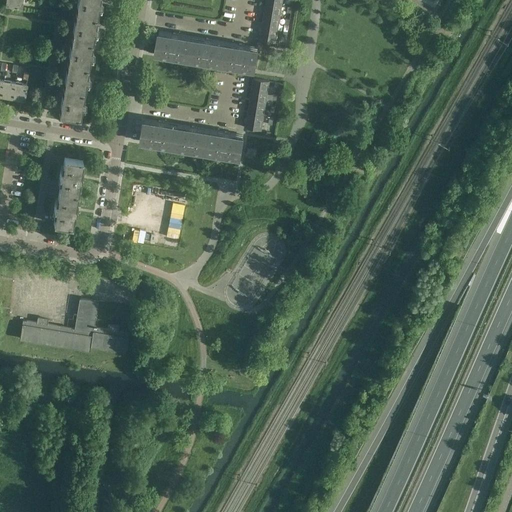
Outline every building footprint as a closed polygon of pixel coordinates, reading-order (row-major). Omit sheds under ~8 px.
[(42,11),(56,13),(57,9),(51,8),(52,1),(52,0),(50,0),(43,0),(42,6),(43,6),(42,11)] [(77,0),(76,11),(96,14),(98,4),(101,5),(100,0),(77,0)] [(266,3),(264,15),(280,18),(282,5),(266,3)] [(76,11),(74,26),(72,36),(92,39),(94,29),(97,30),(97,24),(94,24),(96,14),(76,11)] [(277,30),(280,18),(264,15),(262,28),(277,30)] [(277,30),(262,28),(260,40),(275,42),(277,30)] [(155,53),(188,59),(192,37),(178,34),(178,33),(173,32),(173,34),(159,31),(155,53)] [(72,36),(68,61),(88,64),(89,54),(93,55),(93,49),(90,49),(92,39),(72,36)] [(188,59),(221,64),(225,42),(211,40),(211,39),(206,38),(206,39),(192,37),(188,59)] [(225,42),(221,64),(255,70),(258,48),(244,45),(244,44),(239,43),(239,45),(225,42)] [(68,61),(64,86),(84,89),(85,79),(89,80),(88,74),(86,74),(88,64),(68,61)] [(269,81),(253,78),(251,90),(267,93),(269,81)] [(15,82),(3,80),(1,95),(12,97),(15,82)] [(27,84),(15,82),(12,97),(24,99),(27,84)] [(64,86),(59,113),(79,117),(82,104),(85,105),(84,99),(82,99),(84,89),(64,86)] [(251,90),(249,103),(265,106),(267,93),(251,90)] [(263,118),(265,106),(249,103),(247,115),(263,118)] [(263,118),(247,115),(245,128),(261,130),(263,118)] [(144,119),(140,141),(174,147),(178,125),(164,122),(164,121),(159,120),(158,121),(144,119)] [(174,147),(207,152),(210,130),(197,128),(197,127),(192,126),(191,127),(178,125),(174,147)] [(210,130),(207,152),(240,158),(244,136),(229,133),(229,132),(224,131),(224,132),(210,130)] [(59,189),(77,192),(79,179),(81,180),(82,173),(80,173),(82,160),(64,157),(62,170),(60,170),(59,176),(61,176),(59,189)] [(77,192),(59,189),(57,203),(55,203),(54,209),(56,209),(54,223),(71,226),(74,212),(75,212),(76,206),(75,206),(77,192)] [(19,338),(90,350),(91,345),(126,351),(128,336),(127,336),(128,332),(118,330),(119,326),(108,324),(107,328),(96,327),(96,325),(94,325),(98,300),(80,297),(77,314),(74,314),(73,318),(76,319),(75,328),(47,323),(48,319),(37,317),(36,322),(23,319),(22,324),(19,338)]
